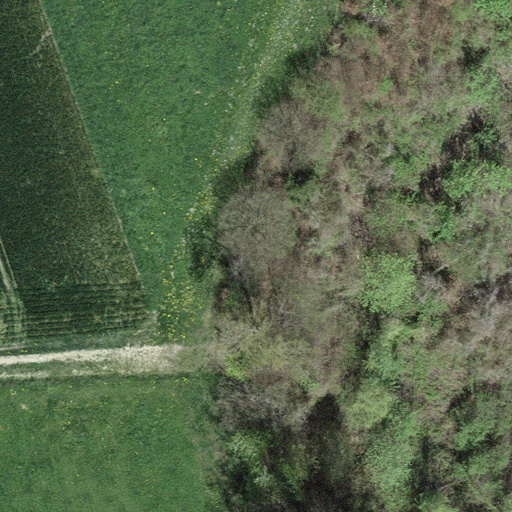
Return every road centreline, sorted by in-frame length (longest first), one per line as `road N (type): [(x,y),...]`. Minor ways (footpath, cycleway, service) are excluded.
road 1 (track): [(511,26),(388,269),(379,409),(419,511)]
road 2 (track): [(0,374),(163,362)]
